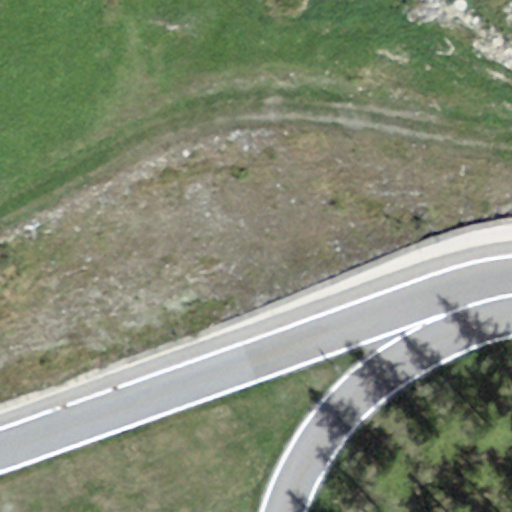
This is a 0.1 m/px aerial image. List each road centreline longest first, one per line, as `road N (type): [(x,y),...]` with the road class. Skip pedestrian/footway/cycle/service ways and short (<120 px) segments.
road 1 (primary): [(511,300),(374,320),(0,458)]
road 2 (primary): [(291,511),(327,431),(412,351),(511,305)]
